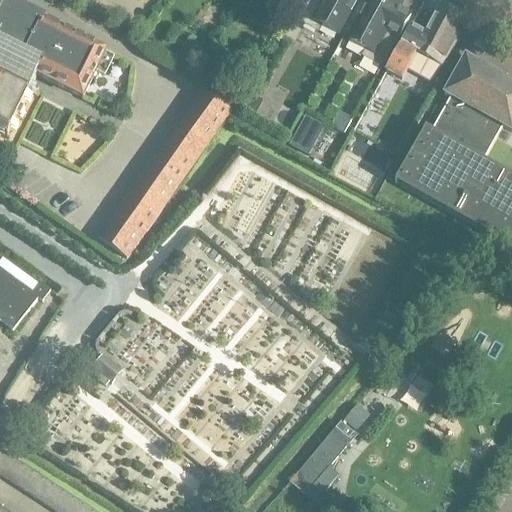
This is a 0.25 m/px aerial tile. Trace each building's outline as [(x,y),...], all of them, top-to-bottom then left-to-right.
[(104,75),(112,60),(104,56),(106,53),(46,22),(47,21),(5,0),(3,0),(3,1),(0,0),(0,134),(7,138),(37,77),(83,99),(97,72),(104,75)] [(282,0),(298,8),(298,7),(297,6),(300,0),(282,0)] [(309,0),(298,21),(317,32),(321,25),(338,35),(340,31),(345,34),(364,0),(309,0)] [(397,41),(411,17),(398,9),(400,6),(391,1),(390,0),(364,0),(345,34),(351,37),(349,41),(366,51),(362,58),(380,69),(396,41),(397,41)] [(427,34),(412,26),(385,73),(385,72),(384,73),(401,82),(416,54),(442,68),(460,35),(454,33),(462,17),(442,6),(427,34)] [(206,46),(189,37),(176,59),(193,69),(206,46)] [(422,127),(391,182),(393,183),(395,179),(511,245),(511,182),(482,165),(503,128),(511,133),(511,131),(511,83),(465,57),(443,95),(447,97),(426,134),(422,131),(424,128),(422,127)] [(224,122),(231,112),(202,91),(194,102),(224,122)] [(245,112),(264,122),(272,107),(253,97),(245,112)] [(224,122),(194,102),(187,112),(216,133),(224,122)] [(216,133),(187,112),(180,123),(209,144),(216,133)] [(306,115),(294,142),(312,151),(324,123),(306,115)] [(209,144),(180,123),(172,134),(201,154),(209,144)] [(201,154),(172,134),(165,144),(194,165),(201,154)] [(194,165),(165,144),(157,155),(186,175),(194,165)] [(186,175),(157,155),(150,165),(179,186),(186,175)] [(179,186),(150,165),(142,176),(171,197),(179,186)] [(171,197),(142,176),(135,186),(164,207),(171,197)] [(164,207),(135,186),(127,197),(156,218),(164,207)] [(156,218),(127,197),(120,208),(149,228),(156,218)] [(149,228),(120,208),(112,218),(142,239),(149,228)] [(142,239),(112,218),(105,229),(134,250),(142,239)] [(134,250),(105,229),(97,239),(127,260),(134,250)] [(0,321),(14,333),(39,300),(43,303),(51,293),(0,256),(0,321)] [(80,367),(108,389),(122,372),(102,357),(101,358),(97,354),(93,351),(80,367)] [(358,433),(368,422),(356,412),(347,423),(358,433)] [(335,429),(289,484),(315,506),(322,511),(325,511),(334,502),(325,494),(339,478),(329,469),(351,443),(348,440),(353,434),(340,423),(335,429)] [(0,477),(4,480),(16,461),(6,455),(0,464),(0,477)] [(14,487),(27,468),(16,461),(4,480),(14,487)] [(25,493),(37,475),(27,468),(14,487),(25,493)] [(35,500),(47,481),(37,475),(25,493),(35,500)] [(45,507),(57,488),(47,481),(35,500),(45,507)] [(53,511),(55,511),(67,495),(57,488),(45,507),(53,511)] [(70,511),(77,501),(67,495),(55,511),(70,511)] [(84,511),(88,508),(77,501),(70,511),(84,511)]
